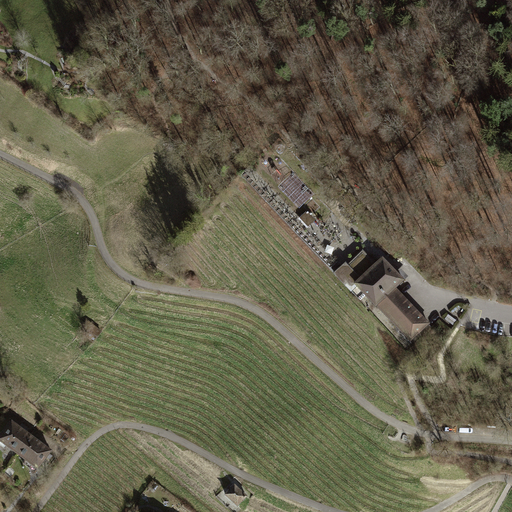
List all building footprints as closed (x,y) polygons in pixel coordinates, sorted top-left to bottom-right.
[(276,152),(283,161),(291,154),(283,145),(276,152)] [(295,166),(279,181),(297,200),(313,185),(295,166)] [(308,226),(314,220),(307,213),(301,219),(308,226)] [(377,306),(411,341),(429,324),(396,289),(403,282),(383,260),(376,266),(363,253),(348,267),(346,265),(335,274),(359,299),(364,294),(376,307),(377,306)] [(33,437),(13,422),(0,440),(0,445),(18,458),(33,437)] [(54,452),(33,437),(18,458),(38,473),(54,452)] [(237,484),(226,495),(239,508),(250,497),(237,484)]
